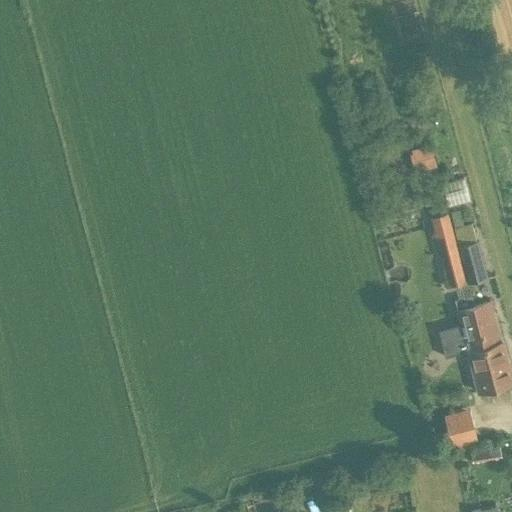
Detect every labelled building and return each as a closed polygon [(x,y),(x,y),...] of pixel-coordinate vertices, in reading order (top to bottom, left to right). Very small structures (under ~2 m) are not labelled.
[(417,169),(439,164),(433,140),(412,146),(417,169)] [(445,181),(451,203),(473,197),(466,175),(445,181)] [(447,211),(431,215),(449,285),(465,281),(447,211)] [(476,239),(475,239),(459,244),(458,244),(468,280),(486,275),(476,239)] [(459,322),(438,328),(445,355),(467,350),(477,391),(495,386),(473,304),(470,295),(469,295),(457,298),(459,308),(456,309),(459,322)] [(490,300),(473,304),(495,386),(511,381),(511,375),(502,340),(501,340),(490,300)] [(471,411),(448,416),(455,446),(477,440),(471,411)] [(471,450),(472,460),(502,454),(500,445),(471,450)]
